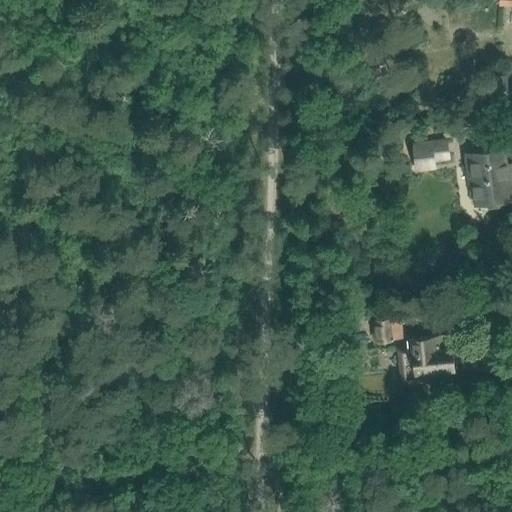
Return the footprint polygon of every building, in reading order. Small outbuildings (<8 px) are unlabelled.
[(508,75),(480,75),(480,102),(508,102),(508,101),(508,85),(508,75)] [(432,126),(419,128),(419,135),(432,133),(432,126)] [(416,144),(412,144),(414,162),(434,159),(448,158),(446,141),(416,144)] [(472,185),(474,203),(510,199),(507,175),(505,175),(502,151),(463,155),(468,185),(472,185)] [(370,319),(373,341),(402,337),(401,327),(422,325),(420,313),(396,316),(370,319)] [(445,335),(439,336),(406,339),(407,349),(399,350),(402,383),(433,380),(432,370),(453,368),(451,341),(445,341),(445,335)]
